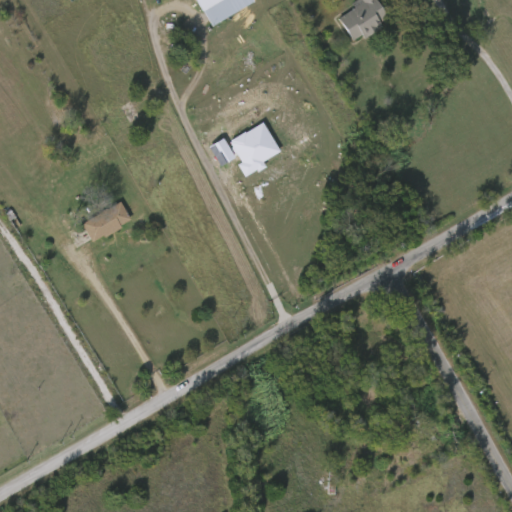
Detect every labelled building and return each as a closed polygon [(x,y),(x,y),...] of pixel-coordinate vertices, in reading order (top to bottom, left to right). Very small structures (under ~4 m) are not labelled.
[(209,25),(194,0),(251,0),(252,1),(209,25)] [(350,40),(338,16),(362,3),(360,0),(377,0),(388,21),(350,40)] [(261,162),(279,152),(262,123),(228,142),(241,164),(237,166),(244,178),(264,166),(261,162)] [(130,218),(93,241),(80,222),(117,198),(130,218)] [(440,427),(412,448),(401,434),(429,412),(440,427)]
